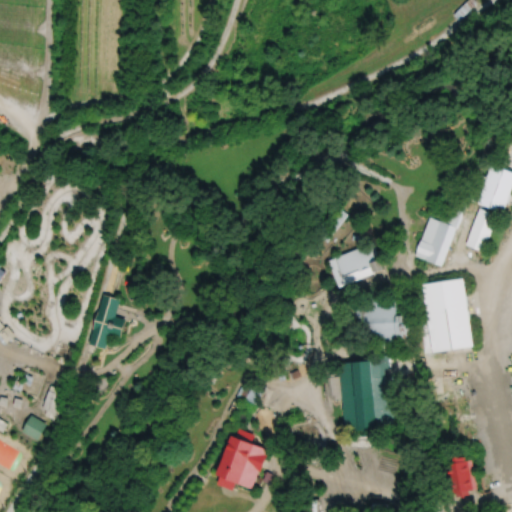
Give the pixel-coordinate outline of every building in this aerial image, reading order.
[(511,191),(511,171),(491,165),(487,176),(476,173),(467,199),(506,212),(511,191)] [(415,257),(443,266),(465,200),(456,198),(448,223),(428,216),(415,257)] [(466,245),(487,251),(498,214),(478,208),(466,245)] [(323,239),(347,216),(342,210),(318,234),(323,239)] [(384,269),(374,242),(327,260),(338,287),(384,269)] [(464,276),(475,345),(433,352),(422,282),(464,276)] [(110,334),(121,338),(126,320),(115,316),(120,298),(103,293),(88,342),(106,348),(110,334)] [(414,345),(413,315),(394,315),(394,299),(346,301),(347,323),(362,322),(363,347),(414,345)] [(337,362),(382,358),(388,429),(343,433),(337,362)] [(265,387),(253,381),(244,398),(257,404),(265,387)] [(57,413),(62,394),(48,390),(43,409),(57,413)] [(46,423),(31,415),(23,430),(38,439),(46,423)] [(474,459),(448,459),(447,493),(473,494),(474,459)] [(301,511),(316,511),(316,499),(301,499),(301,511)]
